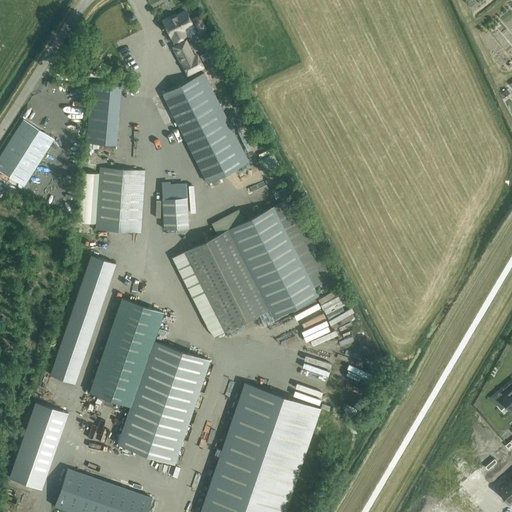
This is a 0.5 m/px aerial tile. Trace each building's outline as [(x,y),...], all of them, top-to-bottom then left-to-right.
[(174,41),(175,41),(177,45),(174,47),(188,75),(204,67),(197,53),(193,55),(185,41),(183,37),(186,35),(188,36),(194,33),(195,30),(186,11),(172,18),(172,16),(163,21),(171,37),(171,36),(174,41)] [(199,14),(190,18),(197,33),(206,29),(199,14)] [(249,162),(204,72),(163,93),(208,183),(249,162)] [(121,85),(91,83),(85,142),(116,144),(121,85)] [(0,170),(23,185),(54,138),(23,118),(0,154),(0,170)] [(145,170),(100,167),(96,229),(140,232),(145,170)] [(80,171),(77,221),(95,222),(98,172),(80,171)] [(178,183),(162,184),(164,229),(189,227),(187,196),(186,182),(178,183)] [(184,250),(184,252),(224,331),(269,308),(274,317),(318,295),(314,285),(330,277),(290,196),(273,205),(184,250)] [(49,373),(74,382),(115,262),(90,254),(49,373)] [(174,463),(210,359),(154,340),(163,311),(122,297),(89,392),(131,406),(118,444),(174,463)] [(507,393),(502,397),(511,408),(511,380),(503,388),(507,393)] [(284,511),(320,407),(244,381),(199,511),(284,511)] [(45,481),(77,406),(46,392),(14,468),(45,481)] [(472,447),(467,452),(477,464),(500,443),(479,419),(470,427),(480,438),(471,446),(472,447)] [(164,471),(166,465),(153,461),(152,466),(164,471)] [(456,461),(447,468),(460,483),(468,476),(456,461)] [(67,467),(53,505),(72,511),(146,511),(152,497),(67,467)] [(511,470),(503,477),(511,487),(511,470)] [(511,487),(503,477),(494,485),(510,504),(511,501),(511,487)] [(453,505),(447,511),(479,511),(470,501),(458,511),(453,505)]
